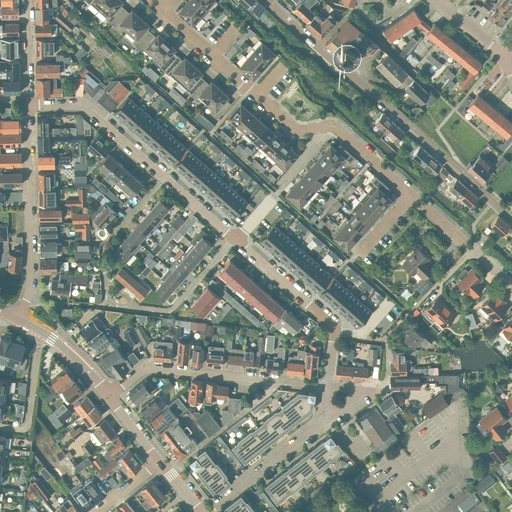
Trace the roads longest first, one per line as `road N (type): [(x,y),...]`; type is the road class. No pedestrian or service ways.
road 1 (residential): [(27,106),(81,106),(326,321),(334,339),(327,385)]
road 2 (unclassified): [(511,220),(268,0)]
road 3 (residential): [(109,396),(146,369),(327,385)]
road 4 (residential): [(15,320),(31,285),(27,106)]
road 5 (residential): [(255,95),(293,129),(332,126),(410,196)]
road 6 (residential): [(208,511),(323,421)]
road 7 (tertiary): [(109,396),(78,361),(15,320)]
